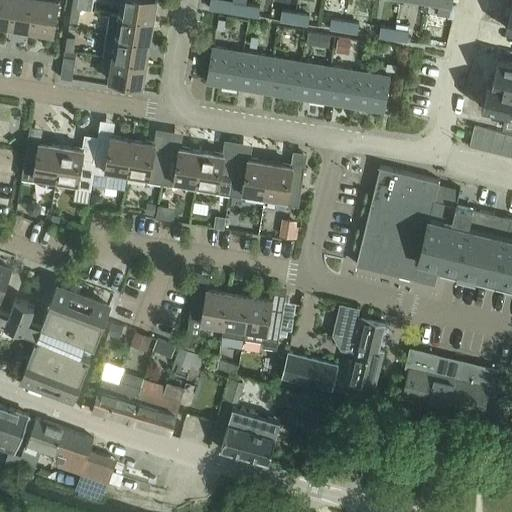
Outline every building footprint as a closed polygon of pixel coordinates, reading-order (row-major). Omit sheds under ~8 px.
[(0,0),(0,23),(11,25),(15,0),(0,0)] [(32,28),(36,0),(15,0),(11,25),(32,28)] [(36,0),(32,28),(55,32),(59,0),(36,0)] [(73,0),(73,7),(80,9),(81,0),(73,0)] [(122,0),(120,15),(153,20),(156,0),(122,0)] [(245,14),(247,4),(234,2),(234,0),(231,0),(211,0),(210,9),(245,14)] [(439,0),(441,0),(439,14),(448,15),(451,2),(451,0),(439,0)] [(247,4),(245,14),(259,16),(261,6),(247,4)] [(78,22),(80,9),(73,7),(70,21),(78,22)] [(294,22),(296,12),(282,9),(281,20),(294,22)] [(296,12),(294,22),(309,25),(311,14),(296,12)] [(346,20),(344,31),(358,33),(359,31),(366,32),(369,16),(352,13),(350,21),(346,20)] [(153,20),(120,15),(111,14),(107,34),(149,41),(153,20)] [(219,18),(217,29),(224,30),(226,19),(219,18)] [(344,31),(346,20),(332,18),(330,29),(344,31)] [(396,28),(394,39),(408,42),(410,30),(408,30),(409,25),(397,23),(396,28)] [(394,39),(396,28),(381,26),(379,37),(394,39)] [(309,31),(307,44),(318,46),(320,33),(309,31)] [(146,63),(149,41),(107,34),(104,56),(113,58),(146,63)] [(74,50),(76,37),(68,36),(66,50),(73,51),(74,50)] [(339,39),(337,52),(350,54),(352,41),(339,39)] [(237,87),(245,52),(214,47),(208,82),(237,87)] [(66,50),(65,56),(76,58),(77,51),(74,50),(73,51),(66,50)] [(266,92),(272,56),(245,52),(237,87),(266,92)] [(73,80),(76,58),(65,56),(61,78),(73,80)] [(296,96),(302,61),(272,56),(266,92),(296,96)] [(142,85),(146,63),(113,58),(110,80),(142,85)] [(511,61),(498,58),(492,83),(511,88),(511,61)] [(325,101),(331,66),(302,61),(296,96),(325,101)] [(356,106),(362,71),(331,66),(325,101),(356,106)] [(362,71),(356,106),(385,111),(390,76),(362,71)] [(511,88),(488,82),(482,108),(511,115),(508,130),(511,131),(511,88)] [(481,149),(486,128),(475,126),(470,146),(481,149)] [(492,152),(497,131),(486,128),(481,149),(492,152)] [(502,154),(507,134),(497,131),(492,152),(502,154)] [(511,156),(511,134),(507,134),(502,154),(511,156)] [(129,173),(134,139),(112,135),(110,145),(97,143),(94,160),(95,160),(94,172),(95,173),(108,175),(109,170),(129,173)] [(162,184),(167,154),(155,152),(156,143),(134,139),(129,173),(149,177),(148,181),(162,184)] [(57,179),(63,145),(41,142),(39,151),(27,149),(22,179),(36,181),(37,176),(57,179)] [(95,160),(94,160),(83,158),(85,149),(63,145),(57,179),(77,183),(76,187),(92,190),(95,173),(94,172),(95,160)] [(197,185),(203,150),(181,147),(179,156),(167,154),(162,184),(177,186),(177,181),(197,185)] [(231,195),(236,166),(223,164),(225,154),(203,150),(197,185),(217,188),(216,192),(231,195)] [(266,196),(272,161),(250,158),(248,167),(236,166),(231,195),(245,197),(246,192),(266,196)] [(272,161),(266,196),(286,199),(285,204),(299,206),(304,176),(292,174),(294,165),(272,161)] [(381,166),(357,264),(417,279),(439,183),(440,180),(381,166)] [(439,183),(417,279),(435,284),(455,204),(456,205),(460,188),(439,183)] [(91,202),(103,204),(105,193),(93,191),(91,202)] [(32,201),(28,205),(28,211),(32,215),(37,215),(41,211),(41,205),(37,201),(32,201)] [(148,201),(146,212),(155,214),(157,203),(148,201)] [(455,204),(435,284),(436,284),(442,265),(458,269),(474,209),(465,207),(456,205),(455,204)] [(474,209),(458,269),(481,275),(496,214),(474,209)] [(212,225),(225,227),(226,214),(214,212),(212,225)] [(511,218),(496,214),(481,275),(501,280),(511,235),(511,218)] [(52,215),(51,224),(60,225),(61,216),(52,215)] [(227,218),(227,227),(236,227),(236,222),(234,218),(227,218)] [(281,237),(296,239),(297,239),(298,239),(300,228),(298,227),(298,222),(284,220),(281,237)] [(511,235),(501,280),(511,282),(511,235)] [(0,308),(0,301),(12,269),(0,264),(0,322),(38,337),(22,380),(76,400),(92,356),(83,352),(87,342),(96,345),(111,306),(57,286),(43,324),(30,319),(36,304),(17,297),(11,312),(0,308)] [(230,293),(208,289),(206,297),(194,295),(190,320),(190,325),(204,327),(205,322),(210,323),(224,325),(230,293)] [(244,338),(251,296),(230,293),(224,325),(223,335),(244,338)] [(251,296),(244,338),(264,341),(263,346),(278,349),(284,310),(272,308),(273,300),(251,296)] [(376,387),(385,350),(380,349),(387,322),(358,315),(359,308),(341,304),(334,334),(342,349),(354,351),(347,380),(376,387)] [(108,336),(120,339),(125,325),(113,321),(108,336)] [(132,345),(148,351),(153,337),(137,331),(132,345)] [(172,357),(177,346),(158,338),(154,349),(172,357)] [(201,369),(205,357),(181,347),(175,362),(192,369),(193,366),(201,369)] [(333,390),(333,389),(339,364),(289,351),(282,378),(333,390)] [(483,417),(495,372),(413,351),(402,396),(483,417)] [(237,373),(240,366),(241,364),(212,353),(208,362),(237,373)] [(118,393),(121,383),(125,367),(107,363),(103,378),(103,377),(92,411),(112,417),(118,393)] [(154,429),(166,385),(145,378),(142,389),(140,393),(132,423),(154,429)] [(232,378),(229,386),(239,390),(242,381),(232,378)] [(140,393),(142,389),(121,383),(118,393),(112,417),(132,423),(140,393)] [(166,385),(154,429),(172,435),(184,390),(166,385)] [(0,446),(16,453),(30,415),(0,403),(0,446)] [(269,463),(270,460),(276,440),(281,421),(233,408),(230,422),(221,449),(269,463)] [(110,479),(113,471),(117,458),(91,449),(95,437),(37,417),(29,438),(56,448),(53,458),(110,479)] [(30,474),(38,451),(26,446),(18,470),(30,474)]
